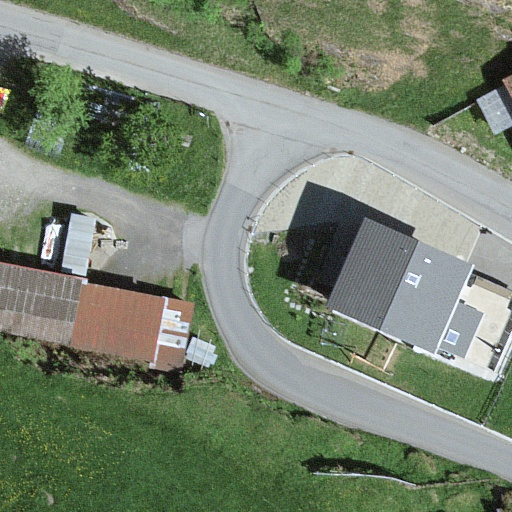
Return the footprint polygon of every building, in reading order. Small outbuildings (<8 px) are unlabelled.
[(511,82),(502,87),(511,107),(511,82)] [(511,128),(511,107),(502,87),(474,101),(493,138),(511,128)] [(16,98),(7,126),(35,135),(44,107),(16,98)] [(471,269),(358,221),(319,311),(427,358),(431,349),(463,363),(484,316),(456,304),(469,276),(471,269)] [(85,283),(0,267),(0,335),(181,369),(193,308),(84,288),(85,283)] [(511,329),(511,293),(469,276),(456,304),(484,316),(463,363),(493,374),(511,329)]
